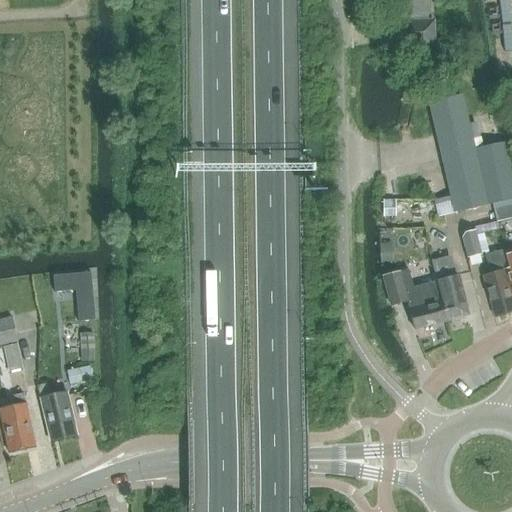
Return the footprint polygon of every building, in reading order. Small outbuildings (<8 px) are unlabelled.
[(395,0),(399,50),(433,49),(432,23),(421,24),(420,13),(423,14),(423,0),(395,0)] [(455,211),(511,198),(511,178),(504,143),(479,148),(478,143),(472,144),(460,95),(429,102),(455,211)] [(483,104),(487,124),(505,120),(500,100),(483,104)] [(467,258),(481,255),(474,230),(461,234),(467,258)] [(511,247),(504,250),(509,269),(503,270),(511,298),(511,297),(511,247)] [(511,312),(511,301),(511,298),(503,270),(509,269),(504,250),(485,256),(490,274),(483,276),(494,317),(511,312)] [(437,282),(447,321),(468,316),(458,276),(450,278),(445,258),(431,262),(436,281),(436,282),(437,282)] [(437,282),(436,282),(412,288),(408,271),(383,278),(390,307),(404,303),(405,310),(409,309),(414,330),(447,321),(437,282)] [(90,273),(53,276),(54,293),(75,291),(78,322),(95,321),(90,273)] [(0,320),(0,346),(18,343),(13,318),(0,320)] [(24,369),(18,344),(5,347),(10,372),(24,369)] [(93,353),(81,354),(81,362),(94,361),(93,353)] [(90,367),(67,372),(69,385),(92,380),(90,367)] [(50,442),(76,435),(66,393),(50,397),(47,384),(37,387),(50,442)] [(0,413),(8,452),(34,446),(23,394),(14,396),(16,406),(0,409),(0,413)]
